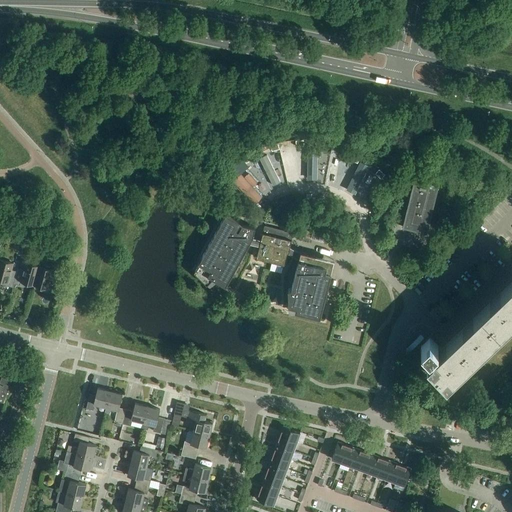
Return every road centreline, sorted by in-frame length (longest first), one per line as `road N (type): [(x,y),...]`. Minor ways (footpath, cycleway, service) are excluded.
road 1 (primary): [(0,8),(117,23),(392,82)]
road 2 (primary): [(369,48),(161,7),(0,4)]
road 3 (tertiary): [(253,395),(56,349)]
road 4 (residential): [(374,420),(393,343),(420,308),(374,264)]
road 5 (tertiary): [(56,349),(15,511)]
road 6 (residential): [(374,264),(355,205),(321,190),(280,194)]
road 7 (tertiary): [(374,420),(253,395)]
